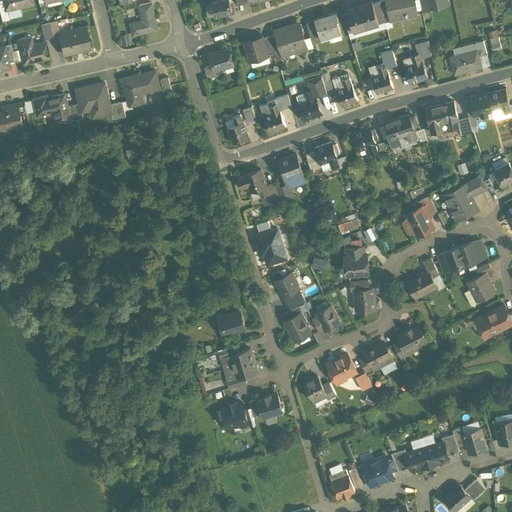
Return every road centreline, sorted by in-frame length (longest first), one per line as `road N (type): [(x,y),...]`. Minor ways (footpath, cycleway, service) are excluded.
road 1 (residential): [(285,370),(306,354),(381,329),(390,313),(389,267),(405,252),(489,225),(511,250)]
road 2 (residential): [(225,165),(384,107),(511,72)]
road 3 (residential): [(225,165),(285,370)]
road 4 (residential): [(285,370),(328,511)]
road 5 (residential): [(319,0),(187,44)]
road 6 (residential): [(187,44),(225,165)]
